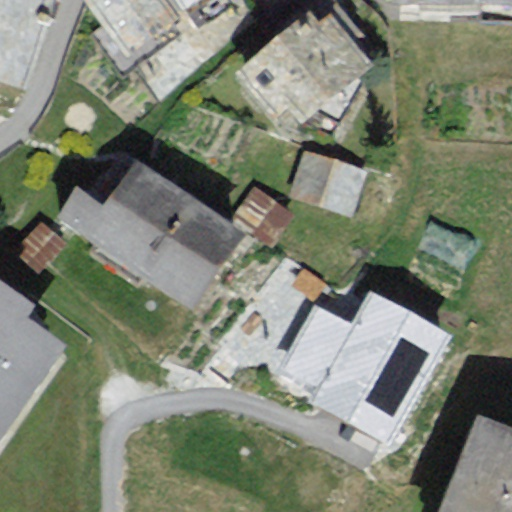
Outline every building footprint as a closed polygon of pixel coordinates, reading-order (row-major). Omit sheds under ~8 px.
[(53,0),(0,0),(0,81),(27,90),(53,0)] [(153,0),(93,0),(82,9),(128,75),(181,39),(153,0)] [(166,0),(181,22),(214,0),(166,0)] [(511,0),(393,0),(393,20),(511,23),(511,0)] [(321,17),(235,87),(273,134),(287,123),(302,141),(374,83),(321,17)] [(369,175),(304,156),(290,205),(354,224),(369,175)] [(242,252),(135,176),(82,250),(189,326),(242,252)] [(0,439),(68,344),(26,315),(33,304),(0,281),(0,439)] [(452,337),(368,291),(351,323),(313,305),(275,375),(313,393),(307,404),(390,443),(452,337)] [(511,511),(511,429),(478,415),(436,511),(511,511)]
